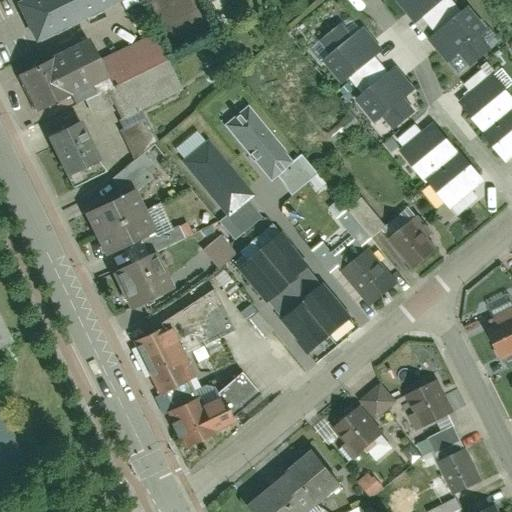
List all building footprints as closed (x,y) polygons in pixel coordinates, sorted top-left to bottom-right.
[(7,0),(25,41),(116,2),(114,0),(7,0)] [(438,0),(399,0),(417,19),(438,0)] [(463,9),(430,39),(452,62),(459,56),(470,68),(488,51),(478,40),(485,34),(463,9)] [(341,24),(321,42),(330,52),(322,60),(341,82),(379,48),(362,30),(353,38),(341,24)] [(35,62),(13,73),(31,110),(55,99),(53,94),(104,70),(90,43),(38,68),(35,62)] [(395,66),(354,101),(374,123),(384,115),(397,130),(418,113),(406,99),(416,90),(395,66)] [(511,99),(494,79),(465,103),(488,130),(511,109),(511,99)] [(248,106),(223,126),(271,183),(277,178),(292,196),(319,174),(303,155),(295,162),(248,106)] [(511,109),(488,130),(511,157),(511,155),(511,109)] [(77,121),(45,136),(64,178),(96,164),(77,121)] [(459,153),(439,130),(407,157),(427,181),(459,153)] [(207,139),(180,161),(225,216),(218,222),(233,241),(262,218),(247,200),(253,195),(207,139)] [(479,177),(459,153),(427,181),(447,204),(479,177)] [(115,196),(80,210),(90,231),(124,217),(115,196)] [(335,215),(357,245),(381,228),(359,197),(335,215)] [(124,217),(90,231),(99,253),(133,238),(124,217)] [(412,271),(432,254),(404,222),(385,240),(412,271)] [(166,229),(170,241),(189,236),(186,224),(166,229)] [(266,301),(307,267),(280,234),(238,268),(266,301)] [(214,237),(199,250),(215,269),(230,257),(214,237)] [(340,271),(370,305),(393,285),(362,251),(340,271)] [(141,257),(109,272),(126,311),(159,296),(141,257)] [(309,352),(350,318),(323,285),(281,319),(309,352)] [(511,350),(511,318),(490,328),(501,355),(511,350)] [(0,327),(0,468),(21,459),(0,416),(0,340),(5,338),(0,327)] [(155,334),(136,344),(163,395),(194,379),(169,331),(157,337),(155,334)] [(450,415),(436,384),(407,397),(422,428),(450,415)] [(189,400),(166,413),(184,448),(208,435),(205,429),(228,417),(218,399),(195,411),(189,400)] [(349,410),(329,425),(355,457),(374,441),(349,410)] [(479,482),(463,449),(439,460),(455,493),(479,482)] [(311,458),(289,475),(314,506),(336,489),(311,458)] [(356,481),(369,497),(381,488),(369,472),(356,481)] [(289,475),(267,492),(282,511),(306,511),(314,506),(289,475)] [(282,511),(267,492),(245,509),(247,511),(282,511)] [(423,511),(449,511),(446,502),(423,511)]
